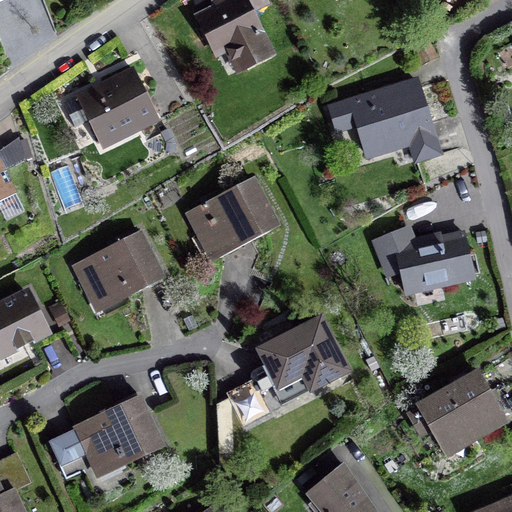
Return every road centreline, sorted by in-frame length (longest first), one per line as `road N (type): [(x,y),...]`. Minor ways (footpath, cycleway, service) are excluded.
road 1 (residential): [(511,4),(472,24),(455,40),(453,59),(511,280)]
road 2 (residential): [(0,99),(139,0)]
